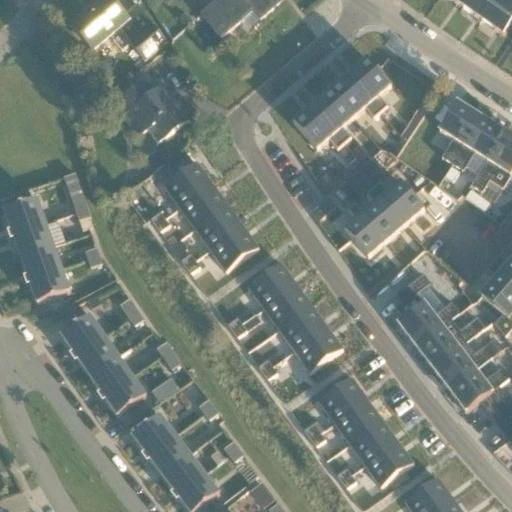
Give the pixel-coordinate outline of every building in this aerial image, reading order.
[(118,30),(131,45),(129,47),(143,64),(165,45),(151,28),(153,27),(136,7),(124,18),(108,0),(104,0),(72,27),(93,52),(118,30)] [(200,0),(207,8),(198,16),(220,42),(252,15),(258,23),(281,3),(278,0),(200,0)] [(447,0),(463,11),(470,0),(447,0)] [(470,0),(463,11),(483,25),(500,0),(470,0)] [(511,6),(503,0),(500,0),(483,25),(503,40),(511,27),(511,6)] [(103,77),(104,77),(106,77),(107,77),(108,76),(109,75),(110,74),(111,73),(111,71),(111,70),(111,68),(110,67),(109,66),(108,65),(107,64),(106,63),(104,63),(103,63),(101,64),(100,65),(99,66),(98,67),(97,68),(97,70),(97,71),(97,72),(98,74),(99,75),(100,76),(101,77),(103,77)] [(351,77),(349,79),(381,117),(388,111),(379,101),(391,91),(367,63),(351,77)] [(349,79),(330,95),(354,123),(365,113),(374,123),(381,117),(349,79)] [(163,88),(153,97),(144,84),(119,103),(129,115),(123,120),(138,140),(148,133),(158,147),(189,124),(163,88)] [(330,95),(312,111),(345,148),(352,142),(343,132),(354,123),(330,95)] [(458,108),(440,135),(453,144),(442,162),(453,169),(454,167),(464,152),(482,123),(458,108)] [(309,113),(294,127),(317,154),(329,144),(338,154),(345,148),(312,111),(309,113)] [(454,167),(453,169),(464,176),(464,175),(466,171),(478,179),(504,137),(482,123),(464,152),(454,167)] [(478,179),(471,190),(483,197),(490,186),(503,194),(511,181),(511,179),(511,142),(504,137),(478,179)] [(166,168),(155,155),(140,167),(150,180),(166,168)] [(371,165),(359,175),(374,192),(385,182),(371,165)] [(197,168),(164,191),(177,209),(180,213),(213,189),(197,168)] [(452,172),(446,182),(453,187),(460,177),(452,172)] [(373,193),(358,176),(352,181),(361,192),(366,198),(373,193)] [(381,187),(374,193),(406,230),(424,214),(401,187),(389,197),(381,187)] [(213,189),(180,213),(194,232),(195,234),(228,210),(213,189)] [(80,192),(69,196),(74,209),(85,205),(80,192)] [(375,209),(364,218),(388,245),(406,230),(374,193),(367,199),(375,209)] [(29,195),(18,199),(20,205),(31,201),(29,195)] [(472,195),(466,202),(486,216),(491,209),(472,195)] [(8,236),(10,241),(47,228),(38,204),(5,216),(12,235),(8,236)] [(85,205),(74,209),(77,217),(88,213),(85,205)] [(357,224),(345,235),(368,262),(380,252),(388,245),(364,218),(356,208),(348,215),(357,224)] [(228,210),(195,234),(211,255),(243,232),(228,210)] [(314,216),(313,216),(321,226),(329,219),(321,210),(314,216)] [(88,213),(77,217),(79,225),(90,222),(90,221),(88,213)] [(158,216),(149,223),(153,228),(162,222),(158,216)] [(162,222),(153,228),(157,234),(166,228),(162,222)] [(59,226),(48,230),(55,249),(65,246),(59,226)] [(48,230),(47,228),(10,241),(11,245),(15,244),(21,262),(55,251),(55,249),(48,230)] [(243,232),(211,255),(226,277),(259,253),(243,232)] [(181,245),(172,252),(178,260),(187,254),(181,245)] [(63,273),(55,251),(21,262),(28,281),(24,282),(26,287),(63,273)] [(96,253),(86,256),(88,264),(99,261),(96,253)] [(188,259),(179,266),(183,272),(192,265),(188,259)] [(99,261),(88,264),(91,272),(102,268),(99,261)] [(192,265),(183,272),(187,277),(196,271),(192,265)] [(511,265),(500,279),(511,289),(511,265)] [(282,268),(249,292),(264,314),(297,290),(295,287),(282,268)] [(71,297),(63,273),(26,287),(27,291),(31,290),(38,309),(71,297)] [(403,308),(397,314),(404,324),(399,328),(416,351),(416,352),(452,324),(459,319),(451,308),(446,312),(434,321),(417,299),(428,290),(430,288),(423,279),(397,300),(397,301),(403,308)] [(511,289),(500,279),(481,301),(503,320),(507,324),(511,318),(511,289)] [(297,290),(264,314),(280,335),(285,331),(312,311),(297,290)] [(98,300),(87,306),(92,315),(102,309),(98,300)] [(130,304),(120,310),(130,324),(139,317),(137,314),(130,304)] [(285,331),(280,335),(295,356),(328,332),(312,311),(285,331)] [(139,317),(130,324),(135,331),(144,324),(139,317)] [(503,320),(495,328),(506,342),(511,335),(511,318),(507,324),(503,320)] [(70,360),(73,364),(105,341),(91,321),(62,341),(74,358),(70,360)] [(236,323),(227,330),(231,335),(240,329),(236,323)] [(478,323),(468,331),(476,340),(480,337),(481,336),(485,333),(478,323)] [(452,324),(416,352),(433,373),(467,348),(476,341),(476,340),(468,331),(468,330),(460,335),(452,324)] [(240,329),(231,335),(235,341),(244,335),(240,329)] [(328,332),(295,356),(310,378),(343,354),(329,335),(328,332)] [(119,361),(105,341),(73,364),(76,368),(79,365),(90,381),(119,361)] [(489,349),(488,350),(495,359),(501,354),(494,345),(489,349)] [(167,347),(157,354),(164,364),(174,357),(167,347)] [(467,348),(433,373),(441,384),(449,395),(450,395),(483,370),(493,362),(484,351),(475,359),(467,348)] [(174,357),(164,364),(172,374),(181,368),(174,357)] [(133,381),(119,361),(90,381),(101,397),(98,400),(100,404),(133,381)] [(267,366),(258,373),(262,378),(271,372),(267,366)] [(483,370),(450,395),(467,417),(480,407),(487,416),(487,417),(507,401),(500,392),(509,384),(501,373),(491,380),(483,370)] [(271,372),(262,378),(266,384),(275,377),(271,372)] [(118,422),(147,401),(133,381),(100,404),(103,407),(106,405),(118,422)] [(352,383),(319,407),(334,426),(335,428),(368,405),(352,383)] [(162,390),(153,396),(159,406),(168,399),(162,390)] [(511,407),(507,401),(487,417),(500,434),(511,424),(511,407)] [(209,405),(199,412),(204,418),(214,411),(209,405)] [(368,405),(335,428),(346,443),(350,449),(383,426),(368,405)] [(214,411),(204,418),(210,425),(219,418),(214,411)] [(145,464),(176,440),(161,421),(133,442),(145,458),(142,460),(145,464)] [(511,424),(500,434),(511,448),(511,446),(511,424)] [(383,426),(350,449),(350,450),(351,452),(365,471),(398,447),(383,426)] [(317,434),(307,440),(311,446),(320,439),(317,434)] [(320,439),(311,446),(315,452),(324,445),(320,439)] [(162,481),(191,460),(176,440),(145,464),(148,467),(150,465),(162,481)] [(234,447),(224,454),(229,460),(239,453),(234,447)] [(398,447),(365,471),(368,474),(380,490),(381,492),(414,469),(398,447)] [(239,453),(229,460),(235,467),(244,460),(239,453)] [(174,503),(205,479),(191,460),(162,481),(174,497),(171,499),(174,503)] [(344,478),(337,483),(341,488),(350,482),(346,476),(344,478)] [(186,511),(202,511),(220,499),(205,479),(174,503),(177,506),(180,504),(186,511)] [(350,482),(341,488),(345,494),(354,488),(350,482)] [(438,483),(405,507),(409,511),(444,511),(454,505),(438,483)] [(262,489),(252,496),(257,502),(267,495),(262,489)]
